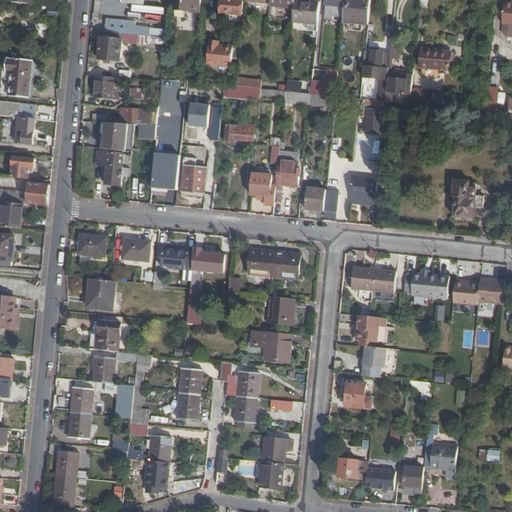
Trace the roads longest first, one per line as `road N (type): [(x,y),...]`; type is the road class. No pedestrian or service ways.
road 1 (residential): [(32,511),(61,206)]
road 2 (residential): [(307,511),(335,234)]
road 3 (residential): [(61,206),(335,234)]
road 4 (residential): [(61,206),(81,0)]
road 5 (residential): [(335,234),(511,252)]
